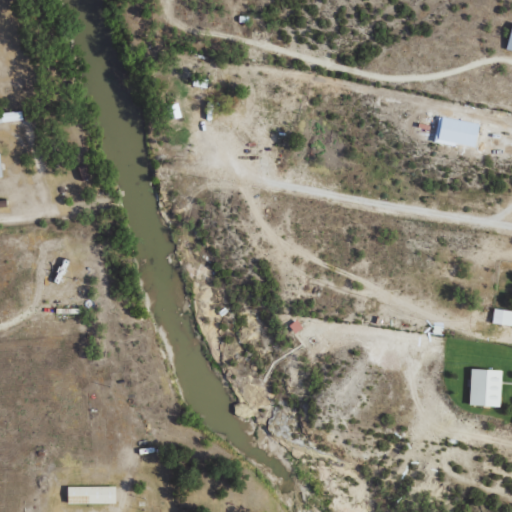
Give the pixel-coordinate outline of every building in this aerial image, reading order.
[(169,120),(181,117),(177,103),(165,107),(169,120)] [(0,122),(23,120),(22,110),(0,112),(0,122)] [(511,311),(494,309),(492,323),(511,326),(511,311)] [(294,333),(302,329),(297,320),(289,325),(294,333)] [(500,408),(502,371),(471,369),(469,406),(500,408)] [(116,486),(68,486),(68,503),(116,503),(116,486)]
